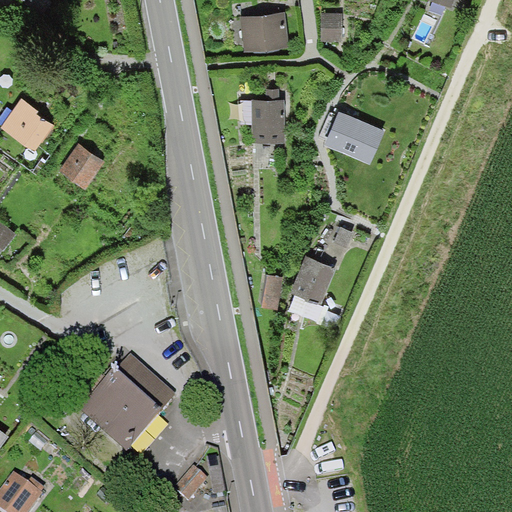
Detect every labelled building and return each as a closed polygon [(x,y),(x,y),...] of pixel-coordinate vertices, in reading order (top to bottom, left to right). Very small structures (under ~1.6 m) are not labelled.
[(289,12),(239,16),(239,19),(229,19),(231,44),(242,44),(243,52),(291,48),(289,12)] [(265,99),(250,99),(251,143),(284,143),(284,100),(278,100),(278,89),(265,89),(265,99)] [(0,127),(32,151),(52,123),(13,94),(0,111),(0,127)] [(373,128),(333,109),(316,145),(356,164),(373,128)] [(103,159),(75,142),(57,172),(85,189),(103,159)] [(323,262),(305,255),(291,293),(296,295),(290,311),(318,322),(336,329),(341,317),(324,310),(325,305),(322,304),(336,267),(323,262)] [(176,393),(130,353),(80,409),(126,449),(176,393)] [(192,465),(174,487),(190,500),(208,478),(192,465)] [(33,511),(42,500),(13,477),(0,493),(0,511),(33,511)]
